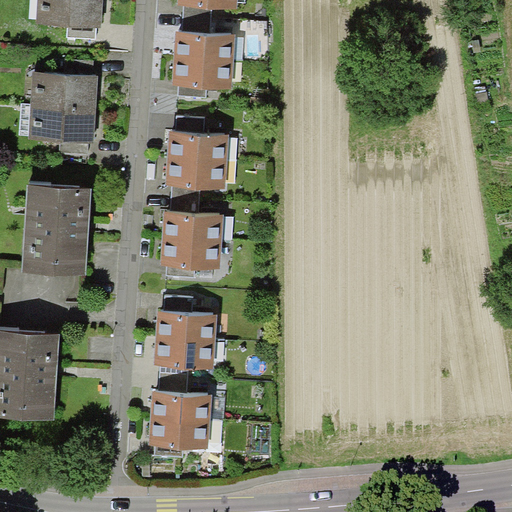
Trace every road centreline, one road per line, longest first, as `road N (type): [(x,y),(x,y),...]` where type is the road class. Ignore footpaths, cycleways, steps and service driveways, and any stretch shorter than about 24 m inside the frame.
road 1 (residential): [(117,511),(148,0)]
road 2 (secondary): [(511,483),(266,511)]
